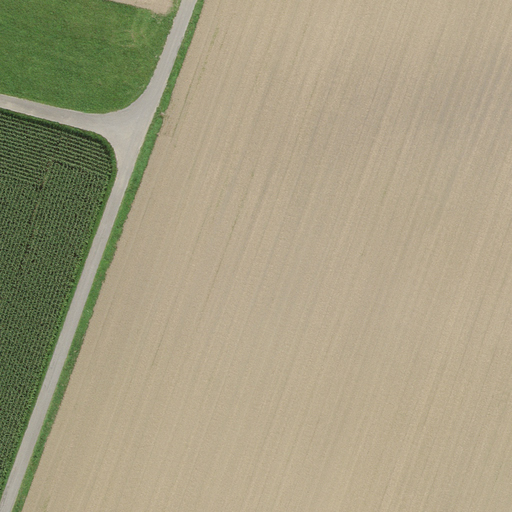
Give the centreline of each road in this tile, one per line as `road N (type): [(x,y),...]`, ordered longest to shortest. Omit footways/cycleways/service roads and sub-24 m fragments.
road 1 (track): [(7,511),(193,0)]
road 2 (track): [(0,103),(141,140)]
